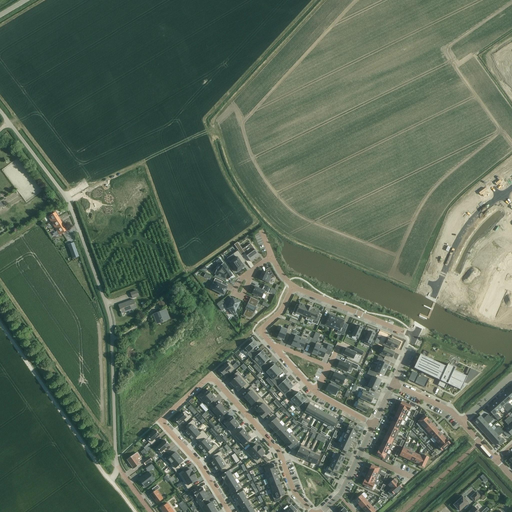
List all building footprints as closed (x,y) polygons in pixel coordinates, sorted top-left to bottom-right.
[(511,62),(507,55),(502,58),(508,66),(511,62)] [(489,67),(485,70),(490,78),(494,75),(489,67)] [(485,70),(480,74),(485,81),(490,78),(485,70)] [(480,74),(476,77),(481,84),(485,81),(480,74)] [(476,77),(471,80),(476,87),(481,84),(476,77)] [(476,141),(468,147),(472,151),(479,145),(476,141)] [(479,145),(472,151),(475,155),(483,150),(479,145)] [(483,150),(475,155),(479,160),(486,154),(483,150)] [(486,154),(479,160),(482,164),(489,158),(486,154)] [(363,156),(358,159),(363,167),(368,163),(363,156)] [(489,158),(482,164),(486,168),(493,162),(489,158)] [(358,159),(354,162),(359,170),(363,167),(358,159)] [(452,160),(446,167),(450,171),(456,164),(452,160)] [(354,162),(349,165),(354,173),(359,170),(354,162)] [(456,164),(450,171),(454,174),(460,168),(456,164)] [(349,165),(345,168),(350,176),(354,173),(349,165)] [(460,168),(454,174),(458,178),(464,171),(460,168)] [(464,171),(458,178),(462,182),(468,175),(464,171)] [(337,174),(333,177),(338,184),(342,181),(337,174)] [(468,175),(462,182),(466,186),(472,179),(468,175)] [(333,177),(328,180),(333,187),(338,184),(333,177)] [(328,180),(324,183),(329,191),(333,187),(328,180)] [(324,183),(319,186),(324,194),(329,191),(324,183)] [(307,195),(302,198),(307,206),(312,203),(307,195)] [(302,198),(298,201),(303,209),(307,206),(302,198)] [(298,201),(293,204),(298,212),(303,209),(298,201)] [(367,203),(363,211),(368,213),(372,205),(367,203)] [(293,204),(288,208),(294,215),(298,212),(293,204)] [(372,205),(368,213),(373,215),(376,207),(372,205)] [(376,207),(373,215),(377,217),(381,209),(376,207)] [(381,209),(377,217),(382,219),(386,211),(381,209)] [(386,211),(382,219),(387,221),(390,213),(386,211)] [(55,212),(48,217),(56,230),(58,234),(61,233),(66,229),(55,212)] [(390,213),(387,221),(392,224),(395,215),(390,213)] [(398,216),(394,225),(399,227),(403,218),(398,216)] [(403,218),(399,227),(404,229),(407,220),(403,218)] [(407,220),(404,229),(409,231),(412,222),(407,220)] [(412,222),(409,231),(413,233),(417,224),(412,222)] [(417,224),(413,233),(418,235),(422,226),(417,224)] [(422,226),(418,235),(423,237),(426,228),(422,226)] [(496,236),(492,240),(499,246),(502,243),(505,245),(508,242),(500,235),(497,237),(496,236)] [(492,240),(488,245),(495,251),(499,246),(492,240)] [(74,242),(68,244),(74,258),(79,256),(74,242)] [(250,244),(242,250),(250,262),(259,256),(250,244)] [(486,250),(483,253),(491,260),(494,256),(492,254),(495,251),(488,245),(484,249),(486,250)] [(238,251),(233,254),(236,258),(230,262),(237,272),(238,272),(241,270),(240,270),(244,267),(241,263),(245,260),(238,251)] [(478,257),(476,262),(484,265),(486,260),(478,257)] [(476,262),(473,267),(482,270),(484,265),(476,262)] [(233,276),(223,263),(219,267),(217,269),(214,274),(215,274),(216,274),(215,277),(214,277),(224,281),(223,281),(224,279),(225,279),(227,277),(228,279),(228,280),(233,276)] [(473,267),(471,272),(480,275),(482,270),(473,267)] [(263,271),(259,279),(269,283),(271,279),(274,277),(269,268),(265,270),(266,272),(265,273),(263,271)] [(215,285),(213,290),(219,293),(219,294),(222,296),(223,295),(224,295),(227,288),(221,285),(222,282),(215,279),(213,284),(215,285)] [(255,287),(252,294),(262,298),(265,292),(268,293),(269,290),(270,288),(265,285),(264,287),(262,290),(255,287)] [(465,287),(463,292),(471,296),(473,291),(465,287)] [(463,292),(461,297),(469,301),(471,296),(463,292)] [(460,297),(458,302),(467,306),(469,301),(461,297),(460,297)] [(230,304),(226,307),(228,309),(233,315),(236,313),(237,313),(235,311),(240,302),(233,299),(230,304)] [(122,314),(136,308),(133,300),(119,305),(122,314)] [(166,306),(164,300),(158,302),(160,309),(166,306)] [(258,301),(256,300),(255,303),(250,301),(248,304),(245,309),(246,309),(243,316),(244,316),(244,315),(248,317),(249,317),(251,317),(251,316),(253,313),(254,313),(256,308),(255,307),(258,301)] [(299,314),(303,316),(307,306),(306,306),(300,304),(297,310),(294,309),(292,315),(295,316),(296,315),(298,316),(299,314)] [(308,321),(309,318),(313,308),(307,306),(303,316),(307,317),(306,320),(308,321)] [(313,309),(313,308),(309,318),(313,320),(311,323),(317,325),(320,319),(317,318),(319,311),(313,309)] [(169,319),(166,310),(153,315),(157,324),(169,319)] [(326,326),(332,328),(337,318),(333,317),(334,316),(330,314),(330,315),(329,315),(327,320),(322,319),(319,326),(326,328),(326,326)] [(344,335),(346,328),(342,327),(343,324),(344,321),(343,320),(340,318),(340,319),(337,318),(332,328),(338,331),(337,333),(344,335)] [(357,325),(352,335),(357,338),(357,339),(360,341),(362,335),(360,334),(362,328),(357,325)] [(282,327),(277,338),(281,340),(281,339),(283,340),(286,333),(290,335),(293,327),(289,326),(287,329),(282,327)] [(375,334),(369,331),(364,343),(372,347),(375,341),(372,340),(375,334)] [(292,345),(297,347),(302,336),(301,338),(295,336),(292,345)] [(307,338),(302,336),(297,347),(303,350),(307,338)] [(390,346),(396,349),(399,343),(386,337),(383,345),(389,349),(390,346)] [(245,349),(242,351),(246,355),(247,355),(249,357),(255,352),(252,350),(257,346),(253,341),(245,349)] [(312,354),(318,356),(322,344),(317,342),(312,354)] [(329,355),(333,347),(328,345),(328,346),(322,344),(318,356),(318,357),(321,358),(321,357),(323,358),(325,354),(329,355)] [(342,354),(353,359),(356,353),(362,356),(364,352),(354,348),(353,351),(352,351),(350,350),(346,348),(345,351),(344,351),(342,354)] [(392,358),(394,353),(384,348),(382,353),(380,352),(379,355),(385,358),(386,355),(392,358)] [(249,357),(255,364),(266,355),(264,352),(263,353),(262,351),(258,355),(255,352),(249,357)] [(266,355),(255,364),(259,368),(256,370),(259,373),(262,371),(267,366),(268,366),(265,363),(269,359),(268,358),(268,357),(266,355)] [(412,371),(408,380),(425,388),(429,379),(422,376),(424,373),(440,380),(438,385),(444,389),(445,389),(447,384),(460,390),(464,382),(467,377),(454,370),(455,367),(448,364),(446,367),(420,355),(418,359),(416,363),(414,368),(422,372),(420,375),(412,371)] [(377,366),(386,370),(388,365),(382,362),(384,360),(378,357),(377,360),(379,361),(377,366)] [(340,361),(337,368),(346,372),(347,372),(349,367),(352,369),(356,371),(359,366),(347,360),(346,363),(340,361)] [(229,362),(219,371),(223,376),(228,371),(230,374),(235,369),(229,362)] [(270,376),(278,369),(274,365),(270,369),(267,366),(262,371),(264,374),(266,372),(270,376)] [(378,372),(384,375),(386,370),(377,366),(375,371),(370,368),(368,371),(376,375),(378,372)] [(274,385),(279,380),(277,377),(281,373),(280,372),(281,371),(278,368),(278,369),(270,376),(268,378),(274,385)] [(470,369),(467,377),(464,382),(468,384),(480,373),(470,369)] [(379,386),(381,381),(375,378),(376,375),(368,371),(367,374),(372,377),(370,381),(379,386)] [(235,378),(230,383),(234,387),(244,378),(237,372),(233,376),(235,378)] [(335,372),(331,380),(342,385),(345,377),(335,372)] [(244,378),(234,387),(238,392),(243,387),(245,390),(250,385),(244,378)] [(279,380),(274,385),(280,392),(290,383),(286,379),(283,382),(280,379),(279,380)] [(379,386),(370,381),(367,380),(364,388),(369,391),(370,388),(376,391),(379,386)] [(326,391),(325,391),(336,396),(336,395),(335,395),(340,386),(331,382),(330,385),(329,385),(328,386),(327,388),(326,391)] [(286,399),(292,394),(293,393),(290,390),(294,387),(290,383),(280,392),(286,399)] [(248,393),(244,397),(248,402),(257,393),(251,386),(246,391),(248,393)] [(201,392),(196,397),(202,403),(212,395),(208,390),(203,395),(201,392)] [(370,403),(373,398),(367,395),(368,392),(363,390),(361,393),(363,393),(360,398),(370,403)] [(291,400),(294,403),(302,396),(299,392),(294,396),(292,394),(286,399),(289,401),(291,400)] [(257,393),(248,402),(251,406),(256,402),(258,404),(263,400),(257,393)] [(502,396),(499,398),(510,410),(511,407),(508,402),(511,400),(505,393),(504,393),(501,395),(502,396)] [(212,395),(202,403),(200,406),(206,412),(208,410),(213,405),(211,403),(215,399),(215,398),(213,395),(212,396),(212,395)] [(303,396),(302,396),(294,403),(292,405),(299,412),(304,407),(302,404),(306,400),(305,399),(305,398),(303,396)] [(494,403),(493,404),(499,410),(503,407),(507,412),(510,410),(499,398),(497,401),(496,400),(493,403),(494,403)] [(358,399),(357,402),(358,403),(356,408),(366,413),(368,407),(363,404),(364,402),(358,399)] [(260,406),(255,410),(259,414),(269,406),(263,400),(258,404),(260,406)] [(399,407),(409,411),(411,406),(409,405),(401,401),(399,407)] [(213,405),(208,410),(214,417),(216,415),(223,408),(220,404),(215,408),(213,405)] [(305,412),(310,415),(314,407),(309,404),(305,412)] [(490,407),(487,409),(498,421),(500,418),(496,413),(499,410),(493,404),(492,404),(490,406),(490,407)] [(259,414),(259,415),(263,419),(268,415),(270,417),(275,413),(269,406),(259,414)] [(314,407),(310,415),(314,417),(318,410),(314,407)] [(397,411),(407,416),(409,411),(399,407),(397,411)] [(223,408),(216,415),(219,419),(218,420),(220,423),(225,418),(223,416),(227,412),(223,408)] [(318,410),(314,417),(319,420),(323,412),(318,410)] [(177,418),(174,420),(179,425),(184,420),(186,423),(192,417),(189,415),(188,416),(184,411),(180,415),(179,415),(177,417),(177,418)] [(407,416),(397,411),(395,416),(402,420),(404,421),(407,416)] [(319,420),(324,422),(328,415),(323,412),(319,420)] [(328,425),(333,417),(328,415),(324,422),(328,425)] [(428,420),(424,415),(418,421),(422,425),(428,420)] [(480,416),(473,422),(474,422),(473,423),(476,425),(479,428),(490,417),(488,415),(483,419),(480,416)] [(225,418),(220,423),(226,429),(235,421),(236,421),(232,416),(227,421),(225,418)] [(395,416),(392,421),(400,425),(402,420),(395,416)] [(277,417),(268,425),(272,429),(279,423),(281,421),(277,417)] [(333,417),(328,425),(333,428),(338,420),(333,417)] [(490,417),(479,428),(481,430),(481,431),(483,434),(484,433),(484,434),(491,428),(488,424),(493,420),(490,417)] [(193,420),(185,427),(187,430),(185,432),(189,436),(196,429),(197,430),(198,428),(195,424),(196,423),(193,420)] [(428,420),(422,425),(420,427),(424,431),(425,429),(432,424),(428,420)] [(235,421),(226,429),(232,436),(237,431),(234,429),(239,425),(235,421)] [(392,421),(390,426),(398,430),(400,425),(392,421)] [(279,423),(272,429),(276,433),(283,427),(279,423)] [(347,429),(356,433),(358,428),(350,424),(347,429)] [(429,433),(435,428),(432,424),(425,429),(429,433)] [(388,431),(395,435),(397,436),(400,431),(398,430),(390,426),(388,431)] [(485,434),(484,434),(487,437),(490,440),(501,429),(499,426),(494,431),(491,428),(484,434),(485,434)] [(283,427),(276,433),(279,437),(286,431),(283,427)] [(429,433),(432,437),(439,432),(435,428),(429,433)] [(196,429),(189,436),(193,441),(195,439),(197,441),(206,434),(202,430),(199,433),(197,430),(196,429)] [(345,434),(354,438),(356,433),(347,429),(345,434)] [(501,429),(490,440),(492,442),(492,443),(494,445),(495,445),(495,446),(498,443),(500,446),(505,441),(503,439),(502,440),(499,436),(504,432),(501,429)] [(150,435),(145,439),(152,446),(157,442),(155,439),(160,435),(155,430),(153,433),(152,432),(150,435)] [(237,431),(232,436),(238,442),(247,434),(243,430),(239,434),(237,431)] [(286,431),(279,437),(283,441),(290,435),(290,434),(286,431)] [(385,436),(393,440),(395,435),(388,431),(385,436)] [(436,441),(442,436),(439,432),(432,437),(436,441)] [(290,435),(283,441),(286,445),(287,445),(295,437),(291,433),(290,434),(290,435)] [(341,437),(343,438),(352,442),(354,438),(345,434),(343,433),(341,437)] [(206,434),(197,441),(200,444),(198,446),(202,450),(209,443),(210,443),(207,439),(209,437),(206,434)] [(247,434),(238,442),(244,449),(248,445),(246,442),(251,438),(247,434)] [(383,441),(391,444),(393,440),(385,436),(383,441)] [(438,447),(446,440),(442,436),(436,441),(434,443),(438,447)] [(286,445),(290,449),(299,441),(295,437),(287,445),(286,445)] [(341,443),(349,447),(352,442),(343,438),(341,443)] [(446,440),(438,447),(442,451),(444,449),(445,450),(447,448),(446,447),(450,444),(446,439),(446,440)] [(165,441),(155,449),(161,457),(166,452),(164,450),(169,445),(165,441)] [(393,445),(391,444),(383,441),(381,446),(389,449),(390,450),(393,445)] [(209,443),(202,450),(206,454),(208,453),(210,455),(218,448),(215,444),(212,447),(209,443)] [(349,447),(341,443),(338,448),(347,452),(349,447)] [(407,444),(405,443),(399,456),(404,458),(408,450),(409,448),(406,447),(407,444)] [(250,447),(245,451),(251,458),(261,449),(259,446),(259,447),(257,444),(252,449),(250,447)] [(301,445),(296,456),(301,458),(306,447),(301,445)] [(378,450),(386,454),(389,449),(381,446),(378,450)] [(306,447),(301,458),(306,461),(306,460),(311,451),(311,450),(306,447)] [(261,449),(251,458),(257,465),(262,460),(260,458),(265,453),(263,451),(261,449)] [(386,454),(378,450),(376,455),(384,459),(386,454)] [(409,460),(413,452),(408,450),(404,458),(409,460)] [(213,460),(211,462),(214,467),(224,460),(222,456),(223,455),(221,451),(211,457),(213,460)] [(311,451),(306,460),(311,463),(315,453),(311,451)] [(168,454),(163,459),(170,466),(179,457),(175,452),(170,457),(168,454)] [(315,453),(311,463),(316,465),(321,454),(316,452),(315,453)] [(409,460),(414,463),(418,455),(413,452),(409,460)] [(136,453),(134,455),(134,454),(127,460),(133,469),(141,464),(137,458),(139,456),(136,453)] [(333,458),(342,463),(344,458),(334,453),(331,457),(333,458)] [(419,465),(423,457),(418,455),(414,463),(419,465)] [(423,457),(419,465),(424,467),(426,463),(427,464),(428,461),(427,460),(429,458),(423,455),(423,457)] [(143,462),(145,465),(152,461),(149,457),(143,462)] [(179,457),(170,466),(176,472),(181,468),(179,466),(183,461),(179,457)] [(333,458),(331,463),(340,467),(342,463),(333,458)] [(224,460),(214,467),(217,472),(219,470),(221,473),(231,467),(228,463),(227,464),(224,460)] [(338,471),(340,467),(331,463),(329,468),(338,472),(338,471)] [(267,464),(261,466),(264,474),(275,470),(273,465),(268,467),(267,464)] [(369,470),(379,474),(383,468),(379,466),(378,468),(372,465),(369,470)] [(336,477),(338,472),(329,468),(327,467),(325,471),(325,472),(324,475),(330,478),(331,475),(336,477)] [(183,470),(178,474),(182,481),(194,474),(192,472),(190,469),(185,473),(183,470)] [(229,470),(221,476),(224,481),(224,480),(232,476),(232,475),(229,470)] [(275,470),(264,474),(266,479),(277,475),(275,470)] [(369,470),(367,475),(377,479),(379,474),(369,470)] [(139,480),(145,488),(154,480),(148,472),(139,480)] [(194,474),(182,481),(187,490),(193,486),(191,483),(197,480),(195,478),(196,477),(194,474)] [(232,476),(224,480),(227,485),(235,480),(237,479),(234,474),(232,475),(232,476)] [(277,475),(266,479),(268,484),(269,484),(279,480),(277,475)] [(367,475),(365,479),(374,484),(377,485),(378,483),(375,482),(377,479),(367,475)] [(387,482),(389,484),(388,485),(391,489),(398,483),(394,479),(393,480),(390,476),(387,482)] [(374,484),(365,479),(362,484),(372,489),(374,484)] [(235,480),(227,485),(230,489),(237,484),(235,480)] [(279,480),(269,484),(271,489),(281,485),(279,480)] [(237,484),(230,489),(233,494),(243,488),(239,483),(237,484)] [(398,483),(391,489),(390,490),(394,495),(396,492),(397,493),(399,491),(398,490),(402,487),(398,483)] [(271,489),(270,489),(272,494),(283,490),(281,485),(271,489)] [(150,495),(157,503),(163,499),(156,490),(159,488),(157,486),(152,489),(154,492),(150,495)] [(195,488),(189,492),(194,500),(194,499),(205,493),(202,488),(197,491),(195,488)] [(244,490),(234,496),(237,501),(245,496),(247,495),(244,490)] [(283,490),(272,494),(275,503),(281,500),(280,497),(285,495),(283,490)] [(475,502),(480,497),(476,492),(471,497),(475,502)] [(205,493),(194,499),(199,507),(204,503),(203,501),(208,497),(205,493)] [(358,505),(365,499),(361,495),(355,501),(358,505)] [(245,496),(237,501),(240,506),(248,501),(245,496)] [(468,503),(462,497),(454,505),(456,508),(458,511),(458,510),(459,511),(468,503)] [(248,501),(240,506),(243,510),(251,506),(253,504),(250,499),(248,501)] [(358,505),(362,509),(369,503),(365,499),(358,505)] [(173,511),(167,503),(160,508),(162,511),(173,511)] [(204,503),(199,507),(202,511),(206,511),(214,507),(211,503),(206,506),(204,503)] [(369,503),(362,509),(365,511),(366,511),(372,507),(369,503)]
